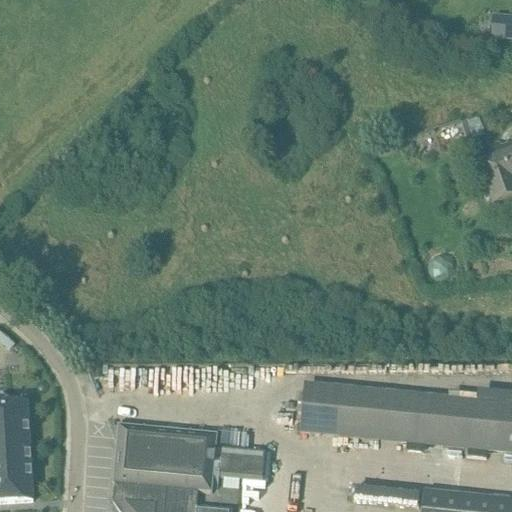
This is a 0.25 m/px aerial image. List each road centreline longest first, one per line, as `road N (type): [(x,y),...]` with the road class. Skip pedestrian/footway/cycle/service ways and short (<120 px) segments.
road 1 (unknown): [(81,408),(168,395),(226,397),(264,411),(303,442),(313,463),(511,485)]
road 2 (unclassified): [(79,511),(77,378),(38,335),(0,311)]
